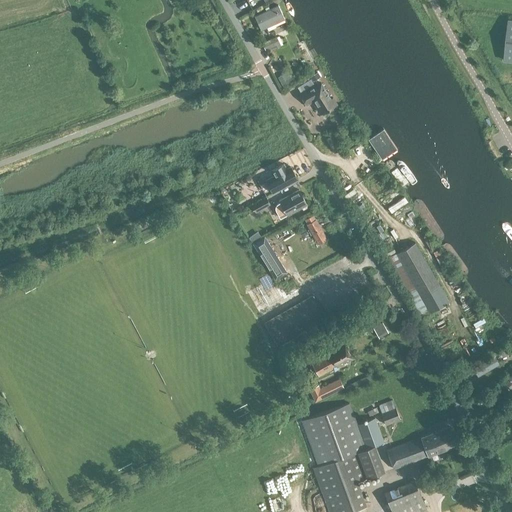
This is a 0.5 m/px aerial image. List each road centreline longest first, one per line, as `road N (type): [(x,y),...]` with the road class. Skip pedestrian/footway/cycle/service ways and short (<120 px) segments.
road 1 (unclassified): [(506,511),(428,350),(223,0)]
road 2 (unclassified): [(511,144),(431,0)]
road 3 (track): [(369,511),(374,484),(407,468),(447,482),(481,469)]
